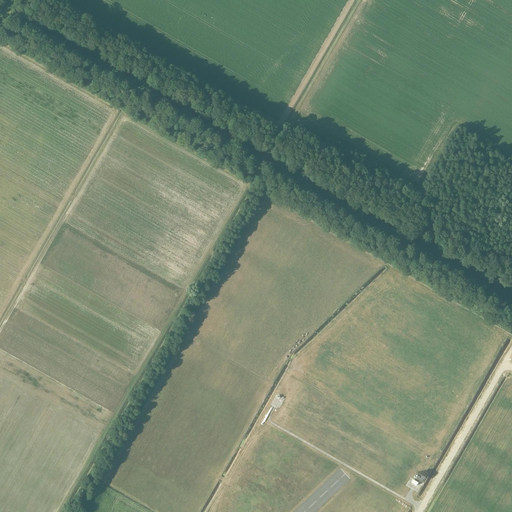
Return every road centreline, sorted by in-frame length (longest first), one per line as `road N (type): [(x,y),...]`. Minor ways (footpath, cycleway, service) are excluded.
road 1 (track): [(0,15),(396,243)]
road 2 (track): [(363,0),(295,118)]
